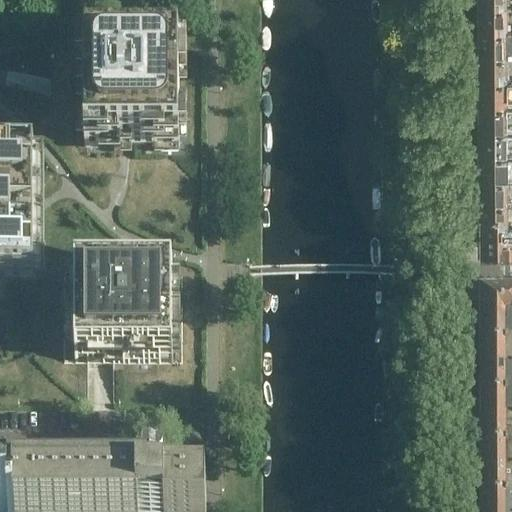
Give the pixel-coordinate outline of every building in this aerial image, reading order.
[(511,10),(511,0),(480,0),(481,10),(511,10)] [(511,34),(511,10),(481,10),(481,14),(478,16),(478,22),(481,24),(481,35),(511,34)] [(511,58),(511,34),(481,35),(481,38),(478,41),(478,46),(481,48),(481,59),(511,58)] [(74,55),(47,55),(47,96),(47,124),(74,124),(74,148),(82,148),(82,156),(117,156),(129,156),(129,148),(134,148),(140,148),(140,156),(176,156),(176,148),(184,148),(184,123),(176,123),(176,112),(184,112),(184,101),(176,101),(176,90),(184,90),(184,54),(176,54),(176,46),(151,46),(151,54),(95,54),(95,46),(82,46),(82,54),(74,54),(74,55)] [(511,83),(511,58),(481,59),(481,63),(478,65),(479,71),(481,73),(481,83),(511,83)] [(511,107),(511,83),(481,83),(481,87),(479,90),(479,95),(481,97),(481,108),(511,107)] [(511,132),(511,107),(481,108),(481,112),(479,114),(479,120),(481,122),(481,132),(511,132)] [(511,156),(511,132),(481,132),(481,136),(479,138),(479,144),(481,146),(481,157),(511,156)] [(0,277),(34,278),(34,267),(33,154),(0,153),(0,277)] [(511,181),(511,156),(481,157),(481,161),(479,163),(479,168),(481,171),(481,181),(511,181)] [(511,246),(511,181),(481,181),(481,185),(479,187),(479,193),(481,195),(481,247),(511,246)] [(117,276),(64,277),(64,365),(87,365),(101,365),(115,365),(180,365),(180,277),(136,277),(126,277),(117,276)] [(511,306),(481,306),(481,311),(479,314),(479,320),(481,322),(482,347),(479,349),(479,356),(482,358),(482,362),(482,364),(510,364),(510,360),(511,359),(511,306)] [(511,385),(511,359),(510,360),(510,364),(482,364),(482,362),(479,364),(479,370),(482,373),(482,385),(511,385)] [(511,410),(511,385),(482,385),(482,398),(479,400),(479,406),(482,409),(482,411),(511,410)] [(511,435),(511,410),(482,411),(482,413),(479,415),(479,421),(482,424),(482,436),(511,435)] [(511,461),(511,435),(482,436),(482,449),(479,451),(479,457),(482,460),(482,461),(511,461)] [(511,486),(511,461),(482,461),(482,464),(480,466),(480,472),(482,475),(482,487),(511,486)] [(511,511),(511,486),(482,487),(482,500),(480,502),(480,508),(482,511),(511,511)] [(205,511),(206,511),(165,511),(164,511),(151,511),(152,506),(159,506),(160,506),(161,506),(162,505),(164,504),(164,503),(164,502),(165,501),(164,499),(164,498),(163,496),(162,496),(161,495),(159,495),(150,495),(148,495),(147,496),(146,496),(145,497),(144,498),(144,499),(144,500),(144,501),(144,506),(144,511),(138,511),(139,511),(70,511),(69,511),(205,511)] [(69,511),(70,511),(63,511),(16,511),(15,511),(9,511),(10,506),(9,505),(9,503),(8,502),(7,501),(6,500),(4,500),(3,500),(2,500),(1,501),(0,502),(0,501),(0,511),(69,511)]
